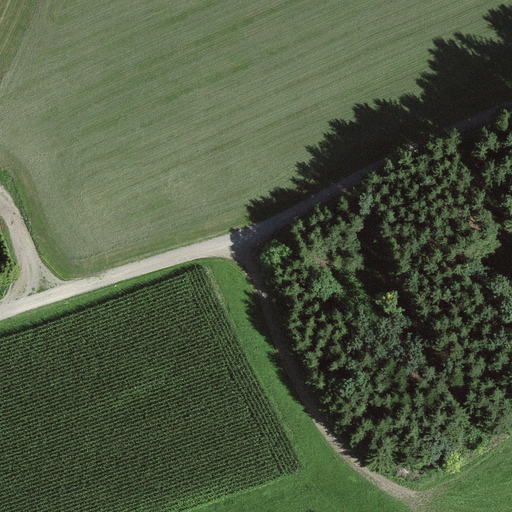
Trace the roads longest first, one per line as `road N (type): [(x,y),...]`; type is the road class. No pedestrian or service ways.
road 1 (track): [(0,313),(284,219),(379,164),(511,104)]
road 2 (track): [(238,236),(262,277),(306,397),(356,461),(410,494)]
